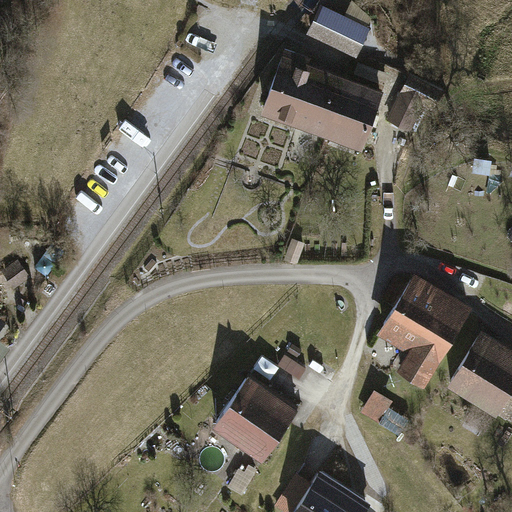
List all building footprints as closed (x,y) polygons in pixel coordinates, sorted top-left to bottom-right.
[(322,9),(312,31),(358,52),(368,30),(322,9)] [(268,108),(317,125),(335,75),(286,58),(268,108)] [(317,125),(358,141),(377,91),(335,75),(317,125)] [(412,79),(389,121),(410,133),(433,91),(412,79)] [(400,373),(424,389),(470,317),(466,314),(467,311),(416,279),(379,338),(410,357),(400,373)] [(511,352),(484,335),(450,390),(496,419),(511,392),(511,352)] [(285,356),(277,368),(295,381),(303,369),(285,356)] [(247,379),(218,423),(266,454),(295,410),(247,379)] [(391,403),(375,393),(362,416),(378,425),(391,403)] [(250,477),(240,472),(231,488),(240,493),(250,477)] [(287,511),(357,511),(363,504),(318,475),(310,488),(297,479),(279,506),(287,511)]
